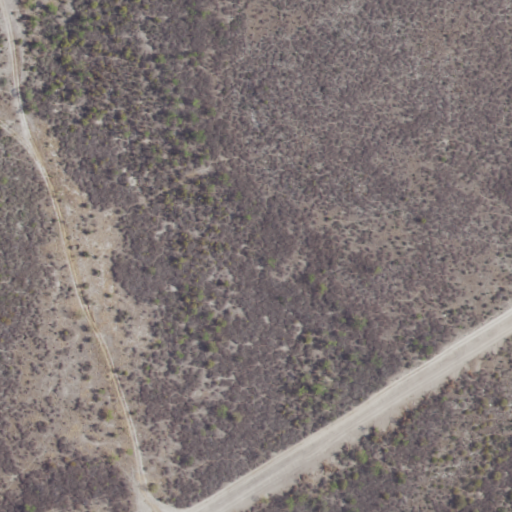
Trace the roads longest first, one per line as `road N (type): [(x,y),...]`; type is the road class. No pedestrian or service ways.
road 1 (residential): [(0,117),(92,201),(146,204),(213,166),(246,170),(285,198),(331,215),(370,214),(511,260)]
road 2 (residential): [(8,0),(23,46),(29,111),(62,189),(157,511)]
road 3 (residential): [(196,511),(511,311)]
